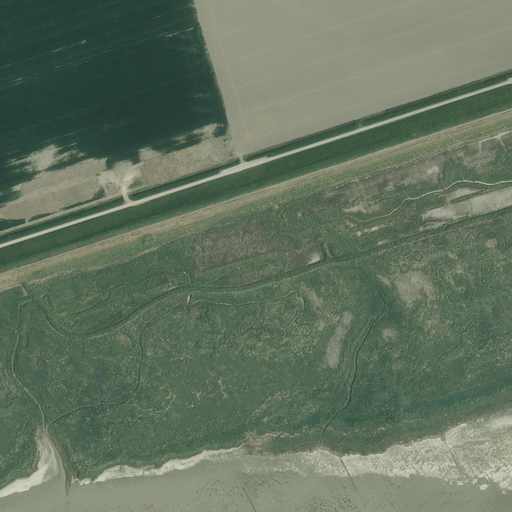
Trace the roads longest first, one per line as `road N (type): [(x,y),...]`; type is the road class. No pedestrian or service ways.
road 1 (track): [(511,108),(0,275)]
road 2 (unclassified): [(0,246),(511,80)]
